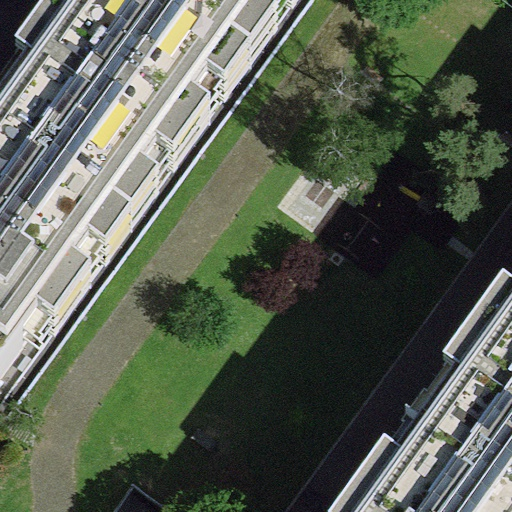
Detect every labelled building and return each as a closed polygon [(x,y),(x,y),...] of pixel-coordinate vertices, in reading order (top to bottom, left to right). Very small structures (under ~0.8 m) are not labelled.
[(90,0),(0,124),(0,135),(117,224),(237,60),(154,0),(90,0)] [(154,0),(237,60),(280,0),(154,0)] [(0,135),(0,384),(117,224),(0,135)] [(511,319),(420,445),(511,511),(511,319)] [(511,511),(420,445),(371,511),(511,511)]
